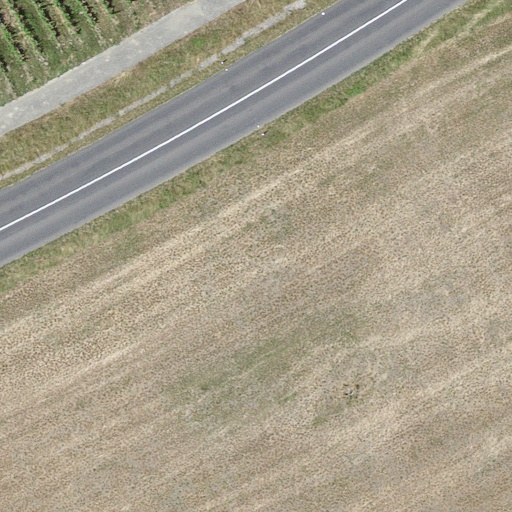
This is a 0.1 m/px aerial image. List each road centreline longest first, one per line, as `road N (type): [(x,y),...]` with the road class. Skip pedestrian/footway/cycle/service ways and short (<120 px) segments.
road 1 (secondary): [(0,230),(403,0)]
road 2 (track): [(196,0),(0,113)]
